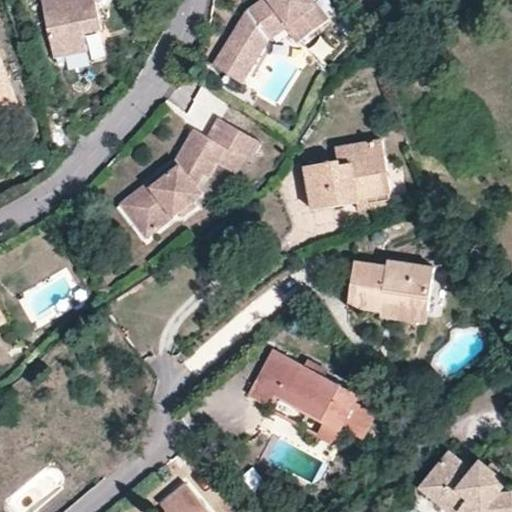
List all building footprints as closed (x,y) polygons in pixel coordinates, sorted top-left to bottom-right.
[(47,0),(58,52),(91,46),(89,29),(105,26),(100,0),(47,0)] [(274,33),(288,24),(296,20),(307,35),(328,20),(313,0),(263,0),(248,10),(207,62),(236,79),(274,33)] [(296,20),(288,24),(299,40),(307,35),(296,20)] [(3,97),(0,98),(0,121),(10,118),(3,97)] [(196,130),(178,163),(183,167),(175,174),(171,168),(151,183),(158,194),(140,207),(157,231),(180,213),(185,218),(198,208),(196,202),(205,195),(199,186),(206,174),(209,175),(226,146),(250,160),(260,143),(218,118),(207,135),(196,130)] [(313,211),(356,203),(356,198),(391,192),(382,140),(335,148),(336,161),(305,166),(313,211)] [(183,167),(178,163),(171,168),(175,174),(183,167)] [(148,238),(157,231),(140,207),(158,194),(151,183),(122,202),(148,238)] [(356,198),(356,203),(359,211),(393,204),(391,192),(356,198)] [(348,307),(381,311),(382,305),(427,311),(433,267),(387,261),(386,266),(354,261),(348,307)] [(382,305),(381,311),(380,317),(426,324),(427,311),(382,305)] [(4,314),(0,316),(0,326),(8,322),(4,314)] [(325,378),(304,367),(273,351),(250,396),(269,407),(275,397),(342,432),(357,403),(360,396),(325,378)] [(308,360),(304,367),(325,378),(328,370),(308,360)] [(275,397),(269,407),(268,411),(334,446),(342,432),(275,397)] [(377,414),(357,403),(342,432),(361,443),(377,414)] [(421,488),(449,511),(459,511),(461,511),(462,511),(511,511),(511,492),(498,494),(508,483),(481,461),(473,471),(450,453),(421,488)] [(173,506),(166,511),(165,511),(208,511),(185,485),(168,499),(173,506)] [(160,505),(166,511),(173,506),(168,499),(160,505)]
